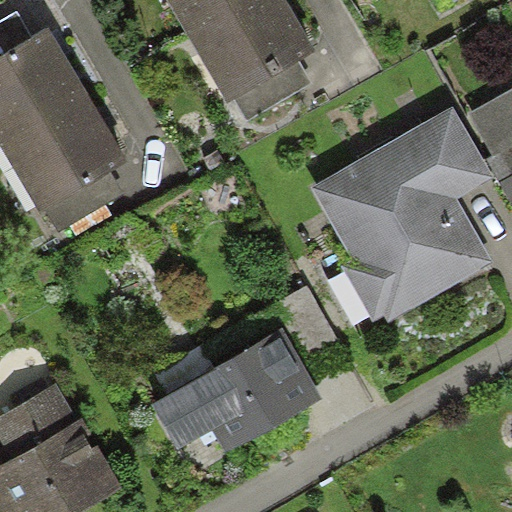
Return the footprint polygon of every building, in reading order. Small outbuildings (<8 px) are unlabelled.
[(164,0),(187,36),(250,0),(164,0)] [(281,0),(250,0),(187,36),(229,105),(237,100),(298,64),(314,54),(281,0)] [(0,58),(34,39),(19,13),(0,24),(0,58)] [(0,148),(1,149),(88,97),(48,30),(34,39),(0,58),(0,148)] [(311,85),(298,64),(237,100),(250,122),(311,85)] [(511,91),(470,116),(493,157),(488,160),(511,202),(511,91)] [(88,97),(1,149),(41,216),(46,214),(111,174),(129,164),(88,97)] [(455,111),(314,190),(354,262),(342,268),(373,323),(384,317),(387,323),(494,264),(458,199),(494,179),(455,111)] [(124,195),(111,174),(46,214),(59,235),(124,195)] [(218,374),(153,411),(179,454),(215,434),(228,456),(323,401),(283,332),(216,371),(218,374)] [(57,387),(0,418),(0,440),(12,462),(0,468),(0,511),(86,511),(122,492),(83,422),(78,425),(57,387)]
